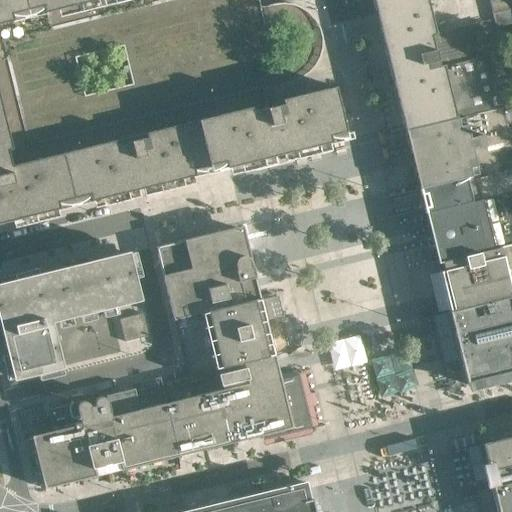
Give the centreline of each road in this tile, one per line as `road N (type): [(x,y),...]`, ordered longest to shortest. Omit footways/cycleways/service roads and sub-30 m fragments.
road 1 (residential): [(0,249),(134,216),(161,343),(158,360),(0,399)]
road 2 (unclassified): [(105,501),(511,406)]
